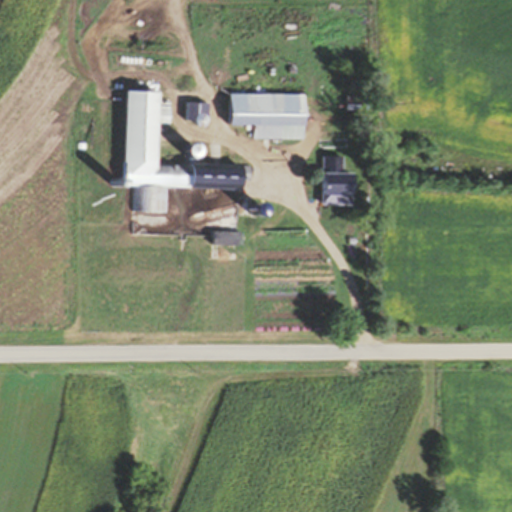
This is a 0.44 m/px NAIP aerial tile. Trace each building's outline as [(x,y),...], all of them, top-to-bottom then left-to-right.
[(160,162),(162,91),(130,90),(127,186),(137,187),(136,210),(166,211),(167,186),(249,189),(250,164),(160,162)] [(368,96),(347,96),(347,109),(368,109),(368,96)] [(306,104),(253,104),(253,125),(306,125),(306,104)] [(324,192),(363,192),(363,174),(324,174),(324,192)] [(239,215),(255,215),(255,209),(249,209),(249,197),(239,197),(239,215)] [(242,231),(216,231),(216,245),(242,245),(242,231)]
